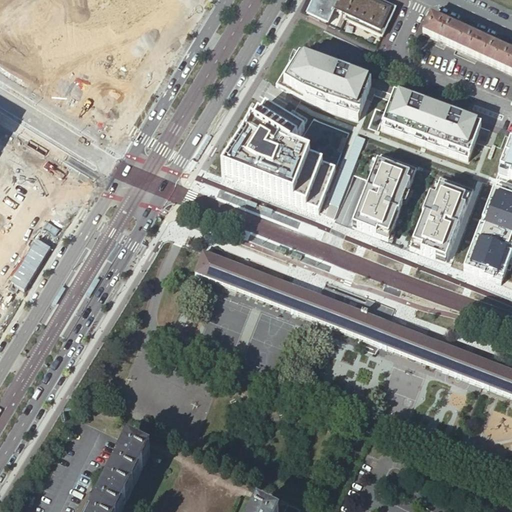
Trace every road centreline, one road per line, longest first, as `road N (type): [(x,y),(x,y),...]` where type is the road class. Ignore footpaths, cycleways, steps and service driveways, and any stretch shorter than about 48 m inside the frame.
road 1 (primary): [(0,464),(155,207)]
road 2 (primary): [(155,207),(279,0)]
road 3 (primary): [(115,187),(0,379)]
road 4 (primary): [(227,0),(115,187)]
road 5 (residential): [(424,0),(398,64),(511,108)]
road 6 (residential): [(0,114),(115,187)]
